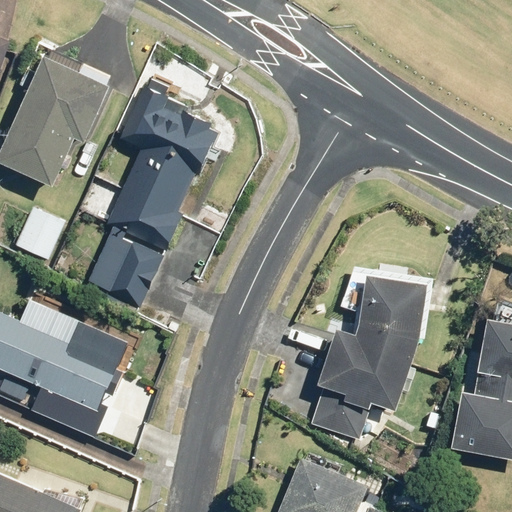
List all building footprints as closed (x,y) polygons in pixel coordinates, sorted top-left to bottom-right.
[(0,76),(13,41),(0,36),(0,76)] [(52,58),(48,56),(0,161),(57,186),(79,138),(89,142),(114,86),(109,84),(113,75),(56,50),(52,58)] [(189,106),(147,87),(123,138),(144,147),(109,224),(115,227),(91,281),(114,292),(113,294),(143,308),(186,213),(181,211),(203,162),(207,164),(221,133),(211,128),(213,124),(186,112),(189,106)] [(68,221),(36,207),(19,245),(52,259),(68,221)] [(431,284),(371,275),(364,324),(360,335),(340,329),(321,385),(325,386),(313,423),(362,440),(374,403),(399,411),(423,340),(431,284)] [(24,320),(0,309),(0,367),(41,385),(34,403),(93,429),(131,342),(33,299),(24,320)] [(511,322),(492,319),(478,394),(466,391),(455,448),(511,458),(511,322)] [(371,485),(304,457),(281,511),(388,511),(364,501),(371,485)] [(84,511),(86,509),(0,471),(0,511),(84,511)]
